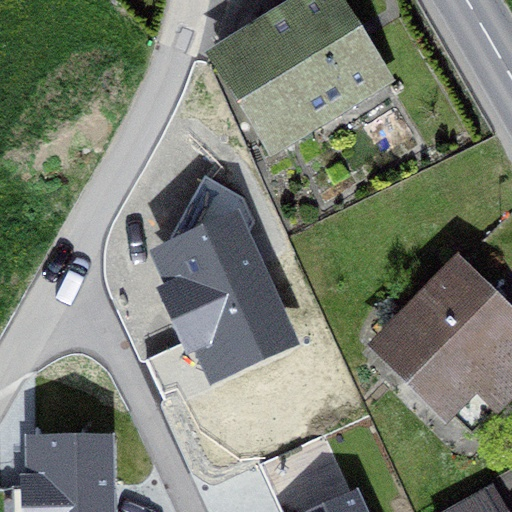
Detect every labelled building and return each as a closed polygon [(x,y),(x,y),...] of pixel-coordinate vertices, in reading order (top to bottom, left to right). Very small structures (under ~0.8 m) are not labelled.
[(319,0),(224,59),(275,140),(373,79),(323,0),(319,0)] [(284,0),(290,9),(304,0),(284,0)] [(216,373),(280,344),(227,230),(164,259),(178,291),(169,295),(193,346),(202,342),(216,373)] [(481,372),(507,397),(511,391),(511,327),(456,272),(381,347),(444,409),(481,372)] [(106,511),(105,446),(35,447),(36,484),(26,485),(26,511),(106,511)] [(445,511),(506,511),(491,486),(445,511)] [(356,511),(353,503),(332,511),(356,511)]
